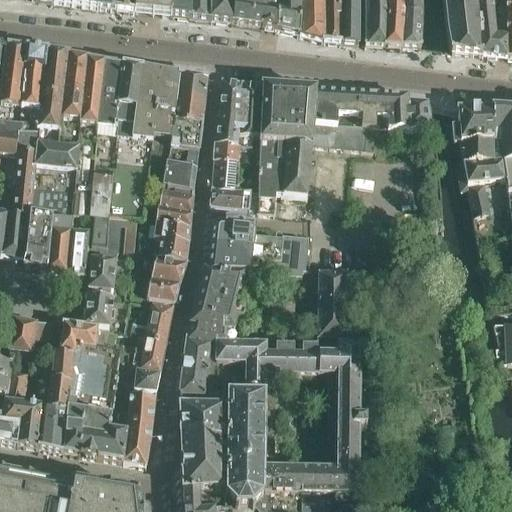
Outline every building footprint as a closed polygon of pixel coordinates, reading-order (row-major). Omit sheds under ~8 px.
[(53,0),(53,6),(99,13),(99,0),(53,0)] [(116,0),(99,0),(99,13),(116,15),(116,0)] [(116,0),(116,15),(136,17),(136,0),(116,0)] [(136,0),(136,17),(144,18),(159,19),(169,19),(169,20),(171,21),(171,0),(136,0)] [(171,0),(171,21),(187,23),(187,0),(171,0)] [(187,0),(188,23),(209,26),(209,0),(187,0)] [(209,0),(209,26),(231,29),(231,0),(209,0)] [(231,0),(231,29),(259,32),(260,33),(266,34),(273,35),(274,33),(275,0),(231,0)] [(275,35),(298,40),(298,0),(275,0),(274,33),(273,35),(275,35)] [(321,0),(298,0),(298,40),(322,47),(321,0)] [(339,48),(341,3),(341,0),(321,0),(322,47),(322,46),(339,48)] [(363,0),(363,51),(382,52),(382,0),(363,0)] [(382,0),(382,52),(399,53),(398,0),(382,0)] [(419,53),(419,51),(421,15),(419,0),(398,0),(399,53),(419,53)] [(481,60),(477,27),(474,0),(442,0),(444,14),(448,41),(451,57),(450,58),(481,60)] [(474,0),(477,27),(493,25),(490,0),(474,0)] [(357,3),(341,3),(339,48),(356,49),(357,3)] [(493,25),(477,27),(481,60),(502,63),(507,64),(506,41),(500,40),(495,40),(493,25)] [(17,132),(19,122),(27,56),(7,53),(7,52),(3,52),(0,76),(0,156),(20,161),(20,157),(24,157),(25,147),(20,146),(21,133),(17,132)] [(25,147),(37,149),(48,59),(27,56),(19,122),(17,132),(21,133),(20,146),(25,147)] [(31,194),(73,200),(77,156),(59,153),(68,61),(48,59),(37,149),(31,194)] [(59,153),(77,156),(86,65),(68,61),(59,153)] [(77,156),(73,200),(71,225),(89,228),(91,205),(94,177),(102,68),(86,65),(77,156)] [(94,177),(91,205),(89,228),(88,240),(87,254),(94,255),(106,256),(106,247),(107,239),(107,231),(108,222),(112,175),(125,72),(119,71),(102,68),(94,177)] [(125,224),(136,225),(142,225),(146,195),(160,198),(161,197),(162,193),(169,157),(173,128),(179,81),(125,72),(112,175),(108,222),(125,224)] [(205,85),(179,81),(173,128),(201,132),(203,116),(205,85)] [(214,151),(236,156),(259,160),(261,94),(221,88),(218,122),(214,151)] [(261,94),(259,160),(258,201),(257,218),(273,220),(275,201),(280,201),(305,204),(306,204),(311,150),(363,156),(363,155),(372,157),(373,143),(374,134),(359,133),(335,131),(312,129),(314,97),(261,94)] [(312,129),(335,131),(359,133),(374,134),(387,134),(407,134),(405,106),(405,102),(388,101),(357,100),(314,97),(312,129)] [(407,134),(430,134),(426,108),(405,106),(407,134)] [(458,175),(456,175),(457,177),(458,184),(458,186),(459,192),(460,195),(462,194),(467,193),(472,221),(474,220),(489,218),(484,186),(507,184),(506,178),(511,177),(511,114),(500,114),(491,113),(491,114),(491,116),(491,117),(491,119),(491,120),(492,121),(492,122),(492,123),(493,124),(493,126),(494,127),(495,128),(497,132),(497,135),(495,141),(495,142),(494,143),(493,144),(492,145),(491,145),(490,145),(490,146),(489,146),(488,146),(487,146),(486,146),(465,143),(459,143),(459,148),(462,170),(463,174),(458,175)] [(491,114),(457,114),(457,115),(457,117),(457,118),(459,143),(465,143),(486,146),(487,146),(488,146),(489,146),(490,146),(490,145),(491,145),(492,145),(493,144),(494,143),(495,142),(495,141),(497,135),(497,132),(495,128),(494,127),(493,126),(493,124),(492,123),(492,122),(492,121),(491,120),(491,119),(491,117),(491,116),(491,114)] [(201,132),(173,128),(169,157),(162,193),(192,198),(195,176),(197,159),(201,132)] [(20,161),(13,220),(27,222),(31,194),(37,149),(25,147),(24,157),(20,157),(20,161)] [(237,200),(249,201),(258,201),(259,160),(236,156),(214,151),(213,167),(238,172),(243,173),(243,170),(251,170),(250,182),(238,181),(238,185),(237,200)] [(213,167),(212,182),(210,197),(237,200),(238,185),(238,181),(238,172),(213,167)] [(71,227),(71,225),(73,200),(31,194),(27,222),(22,264),(22,270),(46,277),(53,225),(71,227)] [(192,202),(161,197),(160,198),(158,212),(191,218),(192,202)] [(209,214),(214,214),(248,218),(249,201),(237,200),(210,197),(209,214)] [(157,212),(154,228),(189,233),(191,218),(158,212),(157,212)] [(0,260),(22,264),(27,222),(13,220),(0,217),(0,260)] [(120,230),(125,230),(125,224),(108,222),(107,231),(120,232),(120,230)] [(135,233),(136,227),(136,225),(125,224),(125,230),(125,232),(135,233)] [(66,282),(70,238),(71,227),(53,225),(46,277),(66,282)] [(188,249),(189,233),(154,228),(152,244),(160,245),(188,249)] [(212,233),(210,253),(280,260),(282,247),(281,246),(281,240),(282,240),(282,239),(279,235),(277,234),(275,248),(261,246),(260,248),(256,248),(256,252),(251,252),(254,232),(217,229),(213,233),(212,233)] [(119,240),(120,232),(107,231),(107,239),(119,240)] [(134,241),(135,233),(125,232),(124,241),(134,241)] [(88,240),(70,238),(66,282),(83,283),(87,254),(88,240)] [(107,239),(106,247),(118,248),(119,240),(107,239)] [(305,275),(307,243),(282,240),(281,240),(281,246),(282,247),(280,260),(279,270),(283,270),(282,279),(301,281),(301,276),(305,275)] [(124,241),(123,249),(134,250),(134,241),(124,241)] [(185,268),(188,249),(160,245),(157,263),(185,268)] [(106,247),(106,256),(118,257),(118,248),(106,247)] [(133,258),(134,250),(123,249),(122,257),(133,258)] [(258,270),(279,270),(280,260),(210,253),(207,275),(207,278),(247,279),(249,279),(250,263),(254,264),(254,268),(258,269),(258,270)] [(88,283),(87,294),(90,294),(89,301),(108,303),(109,296),(112,297),(116,258),(118,258),(118,257),(106,256),(94,255),(93,264),(90,264),(88,283)] [(178,290),(185,268),(157,263),(156,262),(149,285),(178,290)] [(234,335),(247,279),(207,278),(207,275),(202,275),(189,328),(191,329),(188,343),(211,347),(211,348),(232,348),(233,335),(234,335)] [(317,323),(317,332),(346,333),(346,323),(347,278),(346,276),(317,277),(317,323)] [(511,284),(502,286),(505,309),(511,308),(511,284)] [(173,309),(178,290),(149,285),(146,305),(173,309)] [(83,332),(82,333),(105,337),(105,335),(107,336),(111,304),(108,303),(89,301),(86,301),(86,305),(84,316),(83,325),(83,329),(83,332)] [(132,326),(128,343),(136,345),(144,346),(165,350),(172,313),(151,310),(147,329),(132,326)] [(15,350),(31,353),(35,327),(14,323),(9,353),(14,354),(15,350)] [(63,328),(59,357),(73,359),(91,362),(93,355),(95,340),(104,342),(105,337),(82,333),(83,332),(63,328)] [(496,355),(496,362),(500,361),(502,370),(511,369),(511,330),(494,331),(499,354),(496,355)] [(279,381),(328,381),(359,382),(359,343),(345,342),(346,333),(317,332),(316,342),(316,350),(284,349),(284,342),(277,342),(277,349),(232,348),(211,348),(211,347),(188,343),(186,343),(179,399),(217,399),(217,368),(246,368),(246,399),(275,399),(275,382),(278,382),(279,381)] [(104,342),(102,357),(112,358),(115,337),(107,336),(105,335),(105,337),(104,342)] [(91,362),(73,359),(62,459),(77,461),(84,462),(122,468),(126,437),(108,434),(111,417),(114,381),(113,381),(115,359),(112,358),(102,357),(104,342),(95,340),(93,355),(91,362)] [(165,350),(144,346),(135,345),(131,369),(139,370),(160,375),(165,350)] [(36,454),(62,459),(73,359),(59,357),(55,356),(52,383),(51,383),(47,412),(43,411),(42,417),(36,454)] [(0,365),(0,391),(5,392),(6,383),(7,383),(8,376),(10,367),(8,367),(0,365)] [(139,370),(138,375),(159,379),(160,375),(139,370)] [(159,379),(138,375),(135,375),(132,395),(155,398),(159,379)] [(6,383),(5,392),(1,417),(0,423),(0,425),(18,430),(16,450),(36,454),(42,417),(43,411),(43,409),(22,407),(26,386),(27,379),(8,376),(7,383),(6,383)] [(358,423),(359,382),(328,381),(327,473),(274,472),(275,399),(246,399),(217,399),(179,399),(178,399),(179,417),(182,494),(200,493),(228,492),(228,497),(223,498),(224,500),(228,500),(237,507),(236,509),(238,510),(239,507),(252,510),(252,511),(255,511),(254,508),(255,508),(258,511),(356,511),(358,432),(364,432),(365,432),(365,431),(365,424),(366,424),(366,423),(364,423),(358,423)] [(128,402),(126,437),(122,468),(145,473),(152,417),(154,405),(128,402)] [(0,447),(16,450),(18,430),(0,425),(0,423),(1,417),(0,417),(0,447)] [(0,511),(139,511),(139,505),(134,499),(133,499),(119,497),(119,496),(100,493),(85,490),(82,490),(62,486),(62,485),(53,484),(32,480),(23,478),(23,479),(21,478),(17,478),(5,475),(0,474),(0,511)] [(200,511),(200,493),(182,494),(182,511),(200,511)]
